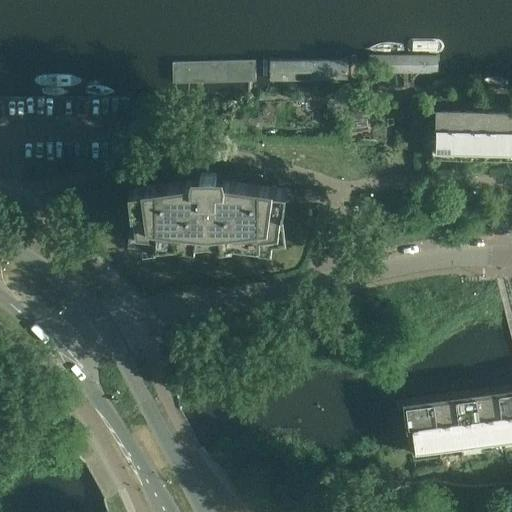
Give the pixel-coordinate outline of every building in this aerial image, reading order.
[(371,53),(371,74),(441,74),(441,53),(371,53)] [(270,59),(270,81),(351,81),(351,59),(270,59)] [(174,61),(174,84),(258,83),(258,60),(174,61)] [(236,112),(237,103),(237,102),(209,102),(209,104),(209,112),(236,112)] [(511,113),(437,111),(436,125),(436,128),(436,131),(431,131),(430,134),(430,138),(430,140),(430,143),(431,147),(431,149),(431,150),(432,154),(434,157),(479,159),(482,159),(484,159),(487,159),(490,159),(507,159),(511,159),(511,113)] [(256,149),(256,125),(230,125),(230,149),(256,149)] [(264,189),(222,187),(216,188),(216,186),(216,183),(216,174),(200,174),(200,183),(197,183),(194,183),(194,180),(130,189),(132,213),(134,213),(136,213),(134,234),(143,235),(156,236),(156,244),(184,241),(184,240),(184,235),(195,235),(196,241),(196,240),(208,239),(220,241),(221,241),(221,235),(233,235),(232,239),(232,241),(246,242),(248,238),(273,235),(283,234),(280,213),(280,211),(280,208),(279,206),(273,208),(267,208),(267,206),(266,203),(266,201),(264,192),(264,189)] [(280,211),(280,213),(284,213),(287,189),(223,180),(222,182),(222,183),(222,187),(264,189),(264,192),(266,201),(266,203),(267,206),(267,208),(273,208),(279,206),(280,208),(280,211)] [(156,236),(143,235),(145,248),(156,246),(156,244),(156,236)] [(195,235),(184,235),(184,240),(184,241),(184,243),(196,244),(196,240),(196,241),(195,235)] [(233,235),(221,235),(221,241),(220,241),(221,244),(232,243),(232,241),(232,239),(233,235)] [(248,238),(246,242),(260,244),(260,246),(272,248),(273,235),(248,238)] [(511,395),(405,410),(407,427),(412,452),(511,439),(511,395)]
